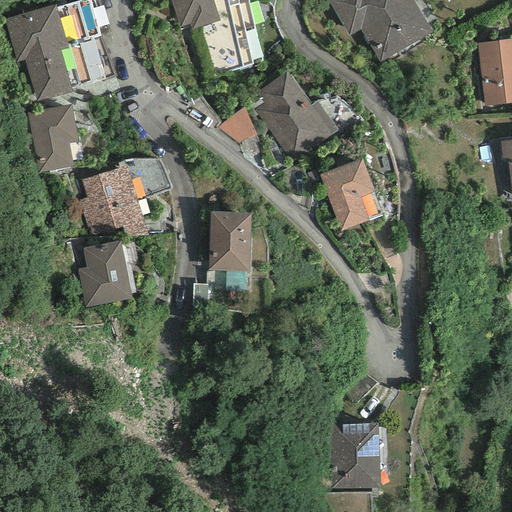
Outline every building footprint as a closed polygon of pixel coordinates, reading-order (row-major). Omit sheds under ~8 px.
[(239,0),(173,0),(182,30),(204,24),(219,79),(258,68),(239,0)] [(344,0),(331,8),(358,53),(369,46),(385,73),(435,43),(409,0),(344,0)] [(80,12),(28,26),(38,63),(45,61),(55,100),(91,91),(81,52),(90,50),(80,12)] [(511,40),(474,46),(484,107),(511,102),(511,40)] [(291,82),(265,98),(274,112),(263,119),(293,166),(345,134),(328,107),(313,116),(291,82)] [(77,115),(39,123),(51,179),(78,173),(74,151),(85,148),(77,115)] [(247,116),(224,130),(245,152),(258,144),(247,116)] [(511,141),(497,143),(499,160),(504,160),(510,206),(511,205),(511,141)] [(368,173),(330,188),(350,241),(389,225),(368,173)] [(89,185),(94,205),(82,207),(91,251),(146,239),(132,176),(89,185)] [(216,223),(214,278),(255,280),(258,225),(216,223)] [(131,255),(95,260),(97,273),(84,275),(90,320),(140,312),(131,255)] [(386,432),(334,434),(337,497),(389,494),(386,432)]
